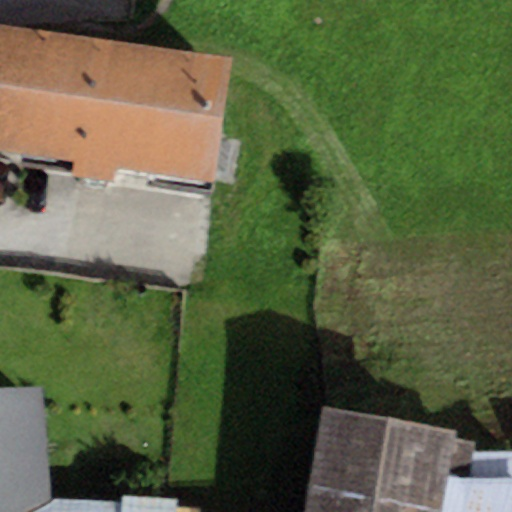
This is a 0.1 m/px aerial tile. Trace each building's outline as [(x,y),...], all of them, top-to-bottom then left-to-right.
[(0,26),(0,154),(213,185),(231,59),(0,26)] [(44,388),(0,388),(0,511),(29,511),(52,502),(55,500),(44,388)] [(457,431),(324,408),(305,511),(442,511),(455,440),(457,431)] [(455,440),(442,511),(511,511),(511,451),(475,454),(475,442),(455,440)] [(125,507),(55,500),(52,502),(29,511),(177,511),(178,498),(123,495),(125,507)]
